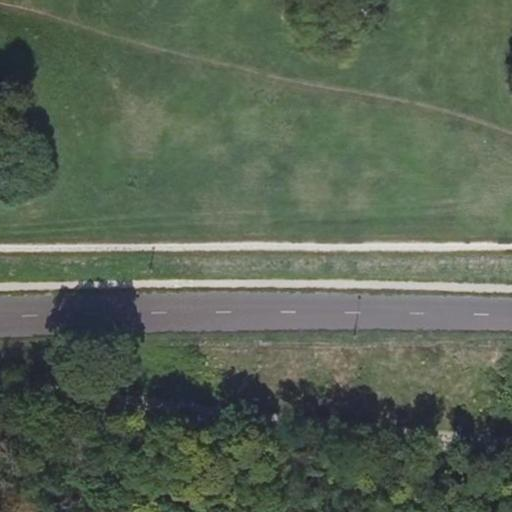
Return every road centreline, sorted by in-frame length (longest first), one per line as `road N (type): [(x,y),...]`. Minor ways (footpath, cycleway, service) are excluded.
road 1 (unknown): [(511,250),(0,248)]
road 2 (tertiary): [(511,316),(0,317)]
